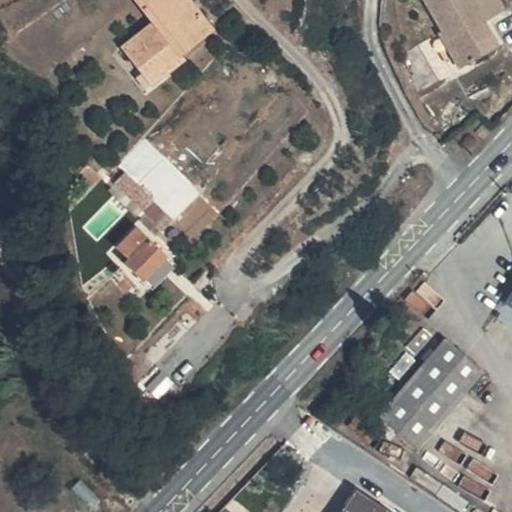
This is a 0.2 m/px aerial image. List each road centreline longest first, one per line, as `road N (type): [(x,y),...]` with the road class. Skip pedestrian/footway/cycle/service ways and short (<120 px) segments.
road 1 (unknown): [(272,0),(352,84),(357,104),(355,125),(331,168),(257,240),(254,266),(263,273),(294,265),(380,197),(436,131)]
road 2 (secondary): [(511,141),(161,511)]
road 3 (unknown): [(280,386),(469,511)]
road 4 (unknown): [(436,131),(392,53),(380,0)]
